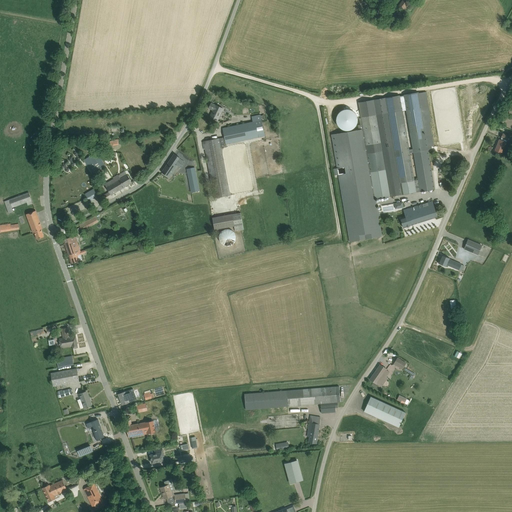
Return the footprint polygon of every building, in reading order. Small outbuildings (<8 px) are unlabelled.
[(403,0),(399,6),(405,10),(409,5),(410,6),(414,0),(403,0)] [(418,180),(420,192),(434,189),(428,152),(432,151),(432,146),(434,146),(430,122),(432,122),(427,92),(419,93),(419,92),(404,94),(404,96),(406,111),(413,149),(414,153),(418,180)] [(386,98),(402,195),(420,192),(418,180),(414,181),(410,153),(414,153),(413,149),(409,150),(402,111),(406,111),(404,96),(400,97),(400,96),(386,98)] [(376,199),(378,199),(390,197),(402,195),(386,98),(359,102),(361,118),(376,199)] [(213,111),(214,111),(211,117),(217,120),(223,109),(216,105),(211,103),(209,108),(213,110),(213,111)] [(337,116),(336,119),(336,121),(337,123),(338,125),(339,127),(341,128),(343,130),(345,130),(347,131),(349,130),(351,130),(353,129),(355,127),(356,125),(357,123),(358,121),(358,119),(357,117),(356,115),(355,113),(353,111),(351,110),(349,110),(347,109),(345,109),(343,110),(341,111),(339,113),(338,114),(337,116)] [(225,140),(220,141),(219,139),(204,141),(205,146),(214,198),(230,195),(221,145),(226,144),(265,136),(261,115),(252,117),(253,122),(236,126),(235,124),(228,126),(228,127),(223,128),(225,140)] [(376,199),(361,118),(359,118),(360,125),(358,125),(358,130),(331,135),(337,169),(334,169),(335,175),(338,175),(350,242),(382,237),(376,199)] [(498,153),(499,154),(501,155),(503,151),(502,151),(507,140),(508,141),(510,137),(503,134),(501,138),(501,140),(499,140),(494,152),(498,153)] [(89,157),(98,172),(106,167),(97,152),(89,157)] [(179,158),(179,157),(174,154),(162,172),(168,177),(176,165),(180,168),(185,162),(179,158)] [(188,176),(190,188),(192,193),(199,192),(195,167),(187,169),(188,173),(186,173),(186,176),(188,176)] [(104,185),(111,195),(132,182),(127,175),(121,179),(118,174),(113,178),(114,179),(104,185)] [(4,202),(9,215),(14,213),(12,208),(27,202),(28,206),(33,204),(29,193),(9,200),(4,202)] [(400,218),(403,228),(437,217),(432,201),(405,210),(407,216),(400,218)] [(41,229),(43,229),(36,211),(26,214),(33,233),(35,233),(37,239),(44,237),(41,229)] [(234,226),(235,231),(244,229),(241,213),(212,218),(215,230),(234,226)] [(95,216),(79,225),(82,230),(98,221),(95,216)] [(0,225),(0,233),(2,233),(1,233),(20,230),(19,224),(11,225),(11,224),(0,225)] [(221,244),(223,245),(224,246),(226,246),(227,246),(229,246),(230,246),(232,245),(233,244),(234,243),(235,241),(236,240),(236,238),(236,236),(235,235),(235,233),(234,232),(233,231),(231,230),(230,230),(228,229),(226,229),(225,229),(223,230),(222,231),(221,232),(220,233),(219,235),(219,236),(219,238),(219,240),(220,241),(220,243),(221,244)] [(64,240),(69,255),(80,251),(77,241),(75,236),(64,240)] [(464,249),(478,255),(482,246),(468,240),(464,249)] [(81,252),(80,251),(69,255),(71,264),(79,261),(78,255),(86,252),(85,250),(81,252)] [(438,263),(443,265),(446,267),(447,265),(459,270),(462,264),(449,259),(449,258),(442,255),(438,263)] [(60,339),(61,348),(72,346),(73,349),(78,348),(76,335),(69,337),(67,328),(62,329),(63,338),(60,339)] [(59,367),(74,365),(72,356),(57,359),(59,367)] [(394,364),(403,369),(406,363),(397,358),(394,364)] [(377,384),(381,387),(388,378),(383,374),(387,369),(380,365),(370,379),(377,384)] [(77,368),(51,373),(53,386),(79,381),(77,368)] [(339,386),(245,394),(246,409),(340,402),(339,386)] [(57,393),(58,397),(72,394),(71,389),(57,393)] [(118,394),(122,405),(131,402),(130,398),(128,399),(127,397),(129,396),(137,395),(136,389),(126,392),(123,393),(118,394)] [(81,399),(78,400),(81,409),(84,407),(88,406),(92,405),(87,391),(82,393),(79,394),(81,399)] [(400,404),(403,406),(407,399),(399,395),(396,400),(401,402),(400,404)] [(364,411),(399,427),(406,413),(371,397),(364,411)] [(338,402),(320,404),(321,413),(335,412),(335,408),(338,407),(338,402)] [(309,442),(312,443),(316,444),(320,417),(311,416),(308,431),(310,431),(309,442)] [(125,419),(129,437),(156,432),(154,421),(132,425),(131,418),(125,419)] [(86,424),(89,424),(90,423),(91,427),(93,427),(93,428),(94,430),(93,431),(96,440),(99,439),(105,437),(100,424),(100,425),(99,423),(99,422),(98,419),(86,424)] [(289,449),(288,442),(279,443),(280,450),(289,449)] [(90,446),(78,451),(80,456),(92,451),(90,446)] [(155,454),(151,455),(152,463),(155,462),(155,463),(160,462),(160,461),(163,461),(162,457),(164,456),(162,449),(154,450),(155,454)] [(297,460),(285,463),(291,483),(302,480),(297,460)] [(160,488),(162,493),(163,493),(165,498),(173,496),(171,492),(175,491),(171,479),(164,482),(165,486),(160,488)] [(43,488),(49,502),(56,498),(55,495),(67,490),(63,480),(50,486),(49,485),(43,488)] [(84,489),(93,507),(103,501),(94,484),(84,489)] [(176,503),(177,503),(186,502),(185,493),(174,494),(175,503),(176,503)]
